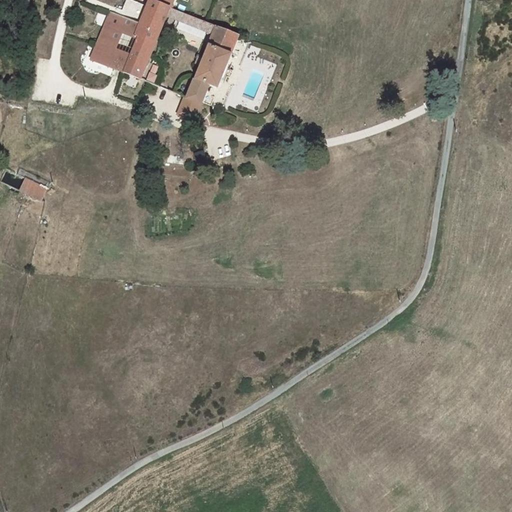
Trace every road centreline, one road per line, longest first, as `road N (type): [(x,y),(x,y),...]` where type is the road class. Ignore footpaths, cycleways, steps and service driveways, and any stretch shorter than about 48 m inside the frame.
road 1 (unclassified): [(469,0),(429,256),(413,294),(246,410),(137,464),(68,511)]
road 2 (track): [(453,96),(346,140),(297,144),(196,127),(76,76),(94,0)]
